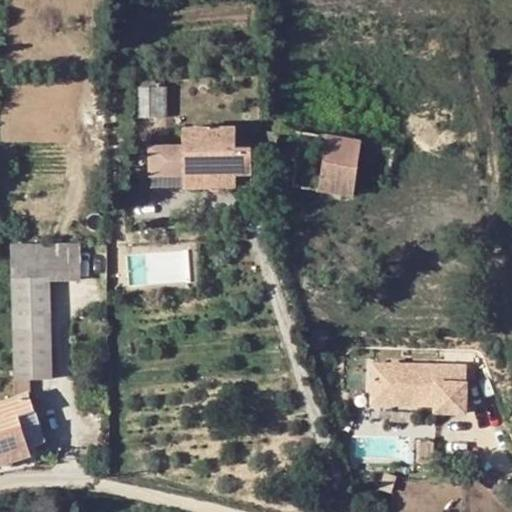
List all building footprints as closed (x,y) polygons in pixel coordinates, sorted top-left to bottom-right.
[(157,88),(142,89),(142,117),(167,117),(167,88),(157,88)] [(238,150),(237,144),(237,127),(185,128),(184,146),(154,147),(154,174),(238,173),(254,173),(253,159),(253,149),(238,150)] [(278,132),(274,158),(273,164),(295,168),(293,184),(354,195),(363,141),(278,128),(278,132)] [(278,132),(268,131),(264,157),(265,157),(274,158),(278,132)] [(238,185),(238,173),(154,174),(155,186),(238,185)] [(82,280),(81,244),(13,245),(14,278),(51,278),(51,280),(82,280)] [(51,278),(14,278),(17,379),(53,378),(51,280),(51,278)] [(372,405),(435,406),(435,415),(465,416),(468,368),(405,367),(405,359),(392,359),(392,366),(373,366),(372,405)] [(88,389),(81,389),(82,409),(101,408),(100,394),(88,395),(88,389)] [(36,413),(30,395),(15,400),(0,404),(0,466),(34,455),(33,452),(25,429),(21,418),(36,413)] [(21,418),(25,429),(30,427),(40,424),(36,413),(21,418)]
